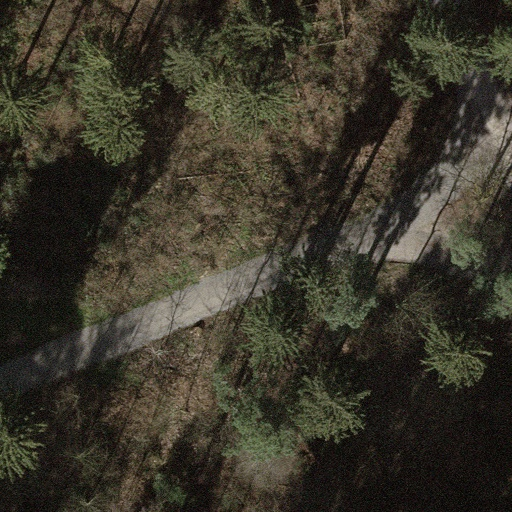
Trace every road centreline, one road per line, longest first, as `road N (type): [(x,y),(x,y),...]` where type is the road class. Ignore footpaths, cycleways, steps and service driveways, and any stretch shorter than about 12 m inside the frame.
road 1 (track): [(0,379),(509,167)]
road 2 (track): [(511,170),(441,0)]
